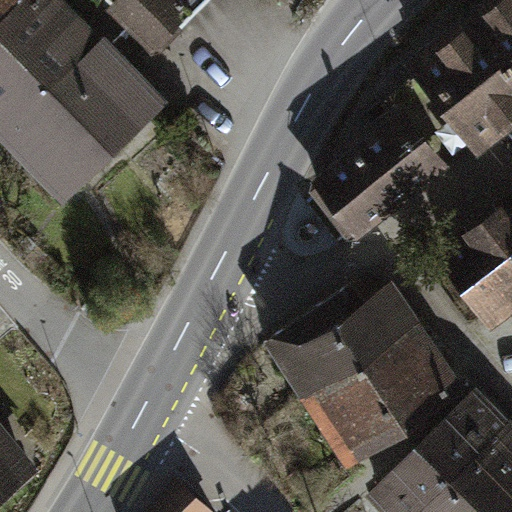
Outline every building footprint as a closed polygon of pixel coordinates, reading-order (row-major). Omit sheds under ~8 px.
[(0,0),(0,9),(10,19),(30,0),(0,0)] [(0,9),(0,108),(13,122),(55,81),(91,46),(44,0),(30,0),(10,19),(0,9)] [(172,0),(123,0),(119,5),(158,45),(189,15),(172,0)] [(172,0),(189,15),(204,0),(172,0)] [(511,0),(505,0),(477,22),(511,66),(511,0)] [(511,108),(511,66),(477,22),(423,64),(478,135),(511,108)] [(109,66),(91,46),(55,81),(112,139),(158,93),(121,54),(109,66)] [(112,139),(55,81),(13,122),(69,178),(112,139)] [(400,116),(318,181),(357,229),(439,164),(400,116)] [(511,202),(448,251),(490,310),(510,295),(511,298),(511,202)] [(351,283),(276,332),(313,388),(383,342),(388,352),(418,332),(392,294),(369,309),(351,283)] [(418,332),(388,352),(383,342),(313,388),(356,454),(454,389),(418,332)] [(459,412),(378,485),(406,511),(412,511),(499,434),(472,404),(462,414),(459,412)] [(0,433),(0,483),(25,464),(0,433)] [(511,511),(511,446),(499,434),(412,511),(511,511)] [(177,483),(148,511),(205,511),(206,511),(177,483)]
